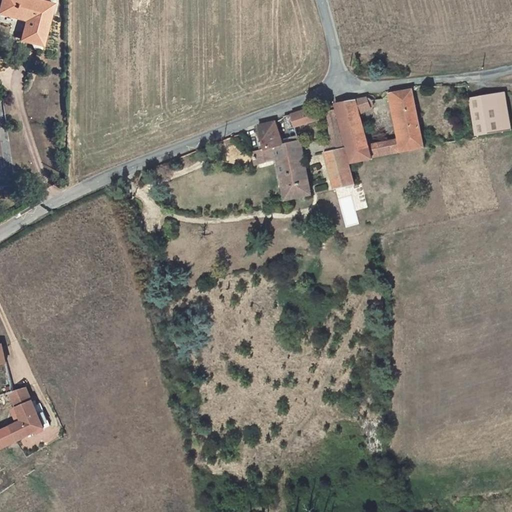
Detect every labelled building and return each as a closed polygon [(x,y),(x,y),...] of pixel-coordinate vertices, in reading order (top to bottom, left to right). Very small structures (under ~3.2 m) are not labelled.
[(0,9),(5,11),(8,0),(0,0),(0,3),(0,9)] [(23,36),(43,42),(54,2),(46,0),(8,0),(5,11),(28,17),(23,36)] [(43,42),(23,36),(22,39),(33,42),(36,46),(42,48),(43,42)] [(410,90),(389,93),(390,96),(402,138),(406,151),(426,147),(410,90)] [(494,92),(503,128),(511,125),(511,120),(504,90),(494,92)] [(494,92),(470,98),(479,135),(503,128),(494,92)] [(370,105),(369,100),(368,97),(354,100),(356,109),(370,105)] [(354,100),(336,104),(337,107),(356,180),(366,177),(363,161),(373,160),(372,157),(369,145),(360,113),(357,113),(356,109),(354,100)] [(313,107),(291,114),(294,126),(319,119),(318,112),(315,113),(313,107)] [(344,148),(334,108),(326,110),(332,150),(344,148)] [(294,126),(291,114),(283,119),(286,128),(294,126)] [(256,142),(258,150),(263,149),(298,141),(297,137),(279,141),(275,123),(257,126),(261,141),(256,142)] [(372,157),(386,155),(406,151),(402,138),(369,145),(372,157)] [(311,194),(298,141),(263,149),(251,151),(254,165),(276,160),(277,164),(287,199),(311,194)] [(353,185),(344,148),(332,150),(324,152),(332,190),(353,185)] [(390,190),(389,184),(370,188),(372,194),(390,190)] [(15,392),(11,393),(16,405),(32,398),(27,386),(15,392)] [(17,422),(10,426),(18,440),(46,426),(45,425),(35,404),(32,398),(16,405),(19,413),(14,414),(17,422)] [(0,448),(18,440),(10,426),(0,430),(0,448)]
